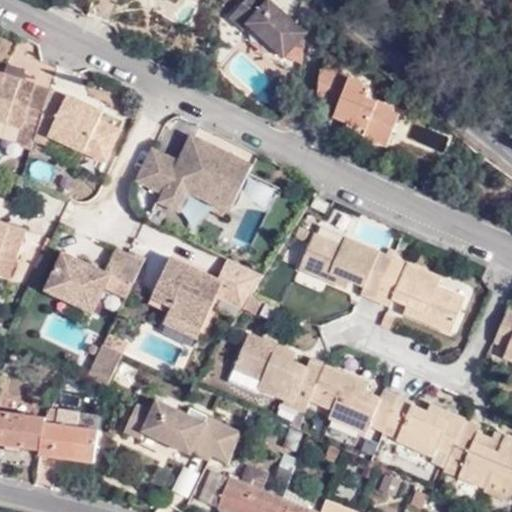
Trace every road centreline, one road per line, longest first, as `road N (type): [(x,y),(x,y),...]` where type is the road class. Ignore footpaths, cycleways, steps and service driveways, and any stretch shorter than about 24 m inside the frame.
road 1 (residential): [(511,250),(390,203),(0,4)]
road 2 (residential): [(511,270),(470,380),(343,327)]
road 3 (unknown): [(294,154),(327,0)]
road 4 (unknown): [(166,89),(107,227)]
